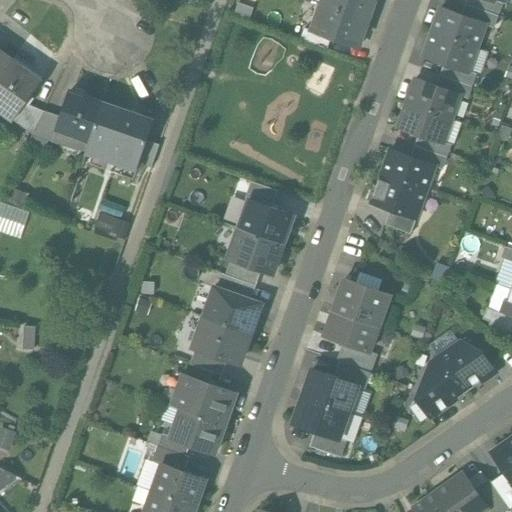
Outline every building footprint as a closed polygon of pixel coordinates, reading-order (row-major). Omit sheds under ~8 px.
[(322,0),(320,5),(368,22),(375,0),(322,0)] [(485,0),(466,0),(465,5),(498,17),(502,4),(493,1),(493,3),(485,0)] [(359,49),(368,22),(320,5),(311,32),(331,39),(359,49)] [(465,5),(461,16),(485,25),(485,27),(493,29),(498,17),(465,5)] [(440,9),(432,33),(477,49),(485,27),(485,25),(461,16),(440,9)] [(327,50),(331,39),(311,32),(305,30),(301,41),(327,50)] [(469,72),(477,49),(432,33),(423,58),(444,65),(468,74),(469,72)] [(0,78),(13,61),(0,52),(0,78)] [(42,83),(13,61),(0,78),(0,111),(14,122),(26,105),(42,83)] [(440,76),(472,88),(476,75),(469,72),(468,74),(444,65),(440,76)] [(440,76),(436,88),(460,96),(460,97),(467,100),(472,88),(440,76)] [(415,80),(406,104),(452,120),(460,97),(460,96),(436,88),(415,80)] [(57,130),(90,141),(103,103),(70,92),(61,118),(57,130)] [(88,148),(138,165),(147,142),(154,121),(103,103),(90,141),(88,148)] [(443,143),(452,120),(406,104),(398,128),(419,136),(443,144),(443,143)] [(33,134),(44,112),(26,105),(14,122),(33,134)] [(61,118),(44,112),(33,134),(54,142),(57,130),(61,118)] [(415,147),(447,158),(451,146),(443,143),(443,144),(419,136),(415,147)] [(147,142),(138,165),(151,170),(159,146),(147,142)] [(415,147),(411,158),(435,167),(435,168),(442,171),(447,158),(415,147)] [(390,151),(381,175),(427,191),(435,168),(435,167),(411,158),(390,151)] [(417,220),(427,191),(381,175),(371,204),(390,210),(417,220)] [(249,201),(272,209),(278,192),(251,182),(245,200),(249,201)] [(249,201),(239,230),(283,245),(293,216),(272,209),(249,201)] [(411,235),(417,220),(390,210),(384,226),(411,235)] [(131,225),(102,215),(96,233),(124,244),(131,225)] [(283,245),(239,230),(228,260),(231,261),(261,271),(272,275),(283,245)] [(511,250),(505,248),(501,259),(511,263),(511,250)] [(256,287),(261,271),(231,261),(226,276),(256,287)] [(251,301),(256,287),(226,276),(222,275),(217,289),(251,301)] [(344,280),(333,312),(378,329),(389,297),(344,280)] [(214,288),(203,319),(248,335),(259,304),(251,301),(217,289),(214,288)] [(511,290),(510,290),(501,314),(511,317),(511,290)] [(511,334),(511,332),(511,317),(501,314),(486,309),(482,320),(490,323),(489,327),(511,334)] [(369,353),(378,329),(333,312),(324,337),(343,344),(369,353)] [(238,365),(248,335),(203,319),(192,349),(195,351),(227,362),(238,365)] [(460,343),(437,359),(463,396),(495,374),(481,354),(460,343)] [(339,363),(370,374),(377,356),(369,353),(343,344),(337,362),(339,363)] [(195,351),(189,366),(212,374),(222,377),(227,362),(195,351)] [(430,419),(463,396),(437,359),(431,363),(416,399),(430,419)] [(334,379),(357,387),(365,390),(370,374),(339,363),(334,379)] [(189,366),(185,376),(209,385),(212,374),(189,366)] [(312,371),(303,397),(348,413),(357,387),(334,379),(312,371)] [(181,409),(225,424),(236,394),(209,385),(185,376),(181,387),(179,388),(172,406),(181,409)] [(339,440),(348,413),(303,397),(293,424),(315,432),(339,440)] [(225,424),(181,409),(171,438),(170,439),(190,446),(215,455),(225,424)] [(346,442),(339,440),(315,432),(309,448),(340,459),(346,442)] [(162,435),(158,447),(186,457),(190,446),(170,439),(171,438),(162,435)] [(511,439),(492,454),(506,473),(511,482),(511,439)] [(161,465),(184,473),(190,458),(186,457),(158,447),(153,463),(161,466),(161,465)] [(152,492),(196,508),(206,481),(184,473),(161,465),(161,466),(152,492)] [(0,490),(16,477),(0,469),(0,490)] [(491,484),(509,510),(511,507),(511,482),(506,473),(491,484)] [(463,475),(437,493),(450,511),(485,511),(487,511),(488,511),(474,491),(463,475)] [(489,480),(474,491),(488,511),(487,511),(506,511),(509,510),(491,484),(489,480)] [(194,511),(196,508),(152,492),(144,511),(194,511)] [(450,511),(437,493),(413,509),(415,511),(450,511)]
